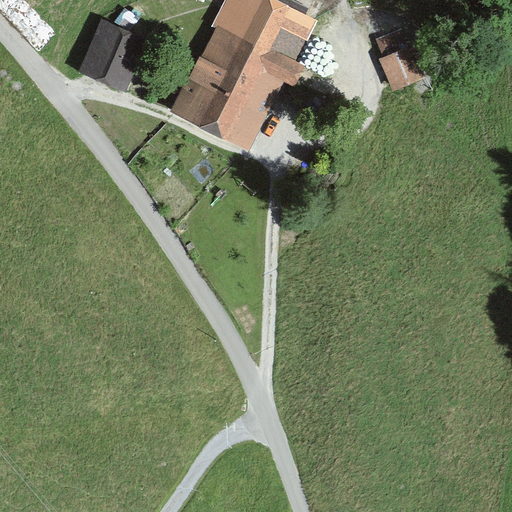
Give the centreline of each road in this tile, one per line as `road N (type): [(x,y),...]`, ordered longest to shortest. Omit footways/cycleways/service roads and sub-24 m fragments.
road 1 (unclassified): [(301,511),(213,309),(104,150),(0,25)]
road 2 (track): [(50,85),(128,100),(236,148),(279,149)]
road 3 (track): [(279,149),(336,125),(362,97),(339,0)]
